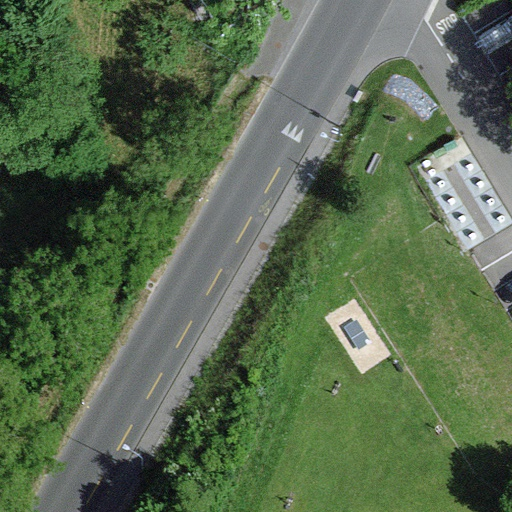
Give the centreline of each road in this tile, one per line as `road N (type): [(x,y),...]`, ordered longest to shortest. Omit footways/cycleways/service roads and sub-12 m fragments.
road 1 (secondary): [(359,0),(310,101),(73,511)]
road 2 (residential): [(396,0),(425,18),(511,151)]
